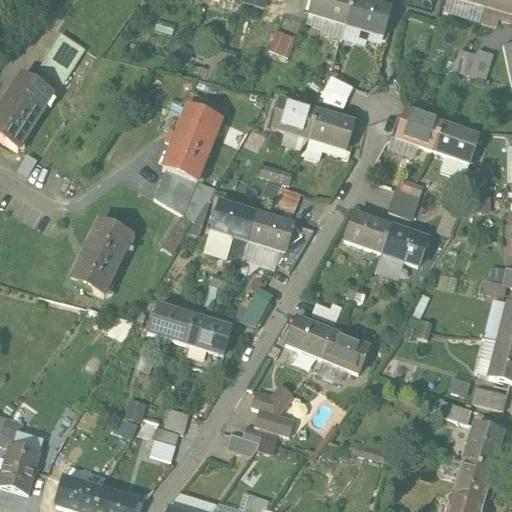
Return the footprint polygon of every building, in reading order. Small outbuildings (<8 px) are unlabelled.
[(354,2),(346,0),(313,0),(308,19),(345,29),(354,2)] [(486,0),(452,0),(484,9),(486,0)] [(511,0),(486,0),(484,9),(511,17),(511,0)] [(390,12),(354,2),(345,29),(382,39),(390,12)] [(276,37),(269,55),(289,63),(296,44),(276,37)] [(83,51),(63,38),(40,75),(60,87),(83,51)] [(511,45),(503,48),(506,60),(511,58),(511,45)] [(224,65),(227,54),(220,52),(217,62),(211,61),(207,75),(220,79),(224,65)] [(474,59),(458,54),(456,64),(452,65),(450,73),(485,83),(492,58),(476,53),(474,59)] [(237,57),(227,54),(224,65),(234,68),(237,57)] [(331,75),(334,64),(325,62),(323,73),(331,75)] [(334,64),(331,75),(339,76),(343,66),(334,64)] [(53,99),(22,79),(0,112),(0,144),(17,155),(18,154),(17,154),(25,142),(26,142),(26,141),(25,140),(42,113),(43,114),(44,113),(43,112),(51,99),(52,100),(53,99)] [(326,96),(346,107),(352,94),(332,84),(326,96)] [(323,95),(316,110),(341,117),(346,107),(326,96),(323,95)] [(316,119),(279,109),(271,135),(283,138),(308,146),(316,119)] [(221,127),(187,114),(162,176),(196,190),(197,188),(195,188),(201,174),(202,175),(203,173),(202,172),(213,143),(215,144),(215,142),(214,142),(219,128),(221,128),(221,127)] [(353,130),(316,119),(308,146),(345,157),(353,130)] [(441,131),(405,119),(395,145),(431,158),(441,131)] [(477,144),(441,131),(431,158),(468,171),(477,144)] [(298,160),(308,146),(283,138),(279,154),(298,160)] [(308,146),(298,160),(318,166),(321,159),(347,167),(350,158),(345,157),(308,146)] [(280,189),(283,179),(261,172),(257,182),(280,189)] [(283,179),(280,189),(289,192),(292,181),(283,179)] [(396,194),(392,206),(413,213),(421,192),(404,187),(401,196),(396,194)] [(280,194),(276,204),(297,211),(300,201),(280,194)] [(484,194),(474,195),(473,215),(488,216),(489,202),(484,203),(484,194)] [(297,211),(276,204),(273,215),(293,222),(297,211)] [(392,206),(387,218),(410,225),(413,213),(392,206)] [(255,220),(218,209),(209,238),(230,244),(223,269),(243,263),(247,249),(255,220)] [(293,232),(255,220),(247,249),(283,259),(285,260),(293,232)] [(181,221),(163,254),(172,260),(191,227),(181,221)] [(388,234),(351,222),(342,248),(379,261),(388,234)] [(133,242),(99,226),(70,287),(103,303),(104,302),(103,302),(109,288),(110,288),(111,287),(110,286),(123,258),(125,259),(126,257),(124,256),(131,243),(132,244),(133,242)] [(293,232),(285,260),(283,259),(277,271),(289,278),(312,237),(293,232)] [(424,246),(388,234),(379,261),(416,272),(424,246)] [(493,270),(491,283),(504,285),(507,272),(493,270)] [(511,274),(507,274),(503,291),(506,291),(511,292),(511,274)] [(229,285),(212,280),(209,291),(226,296),(229,285)] [(503,291),(484,287),(481,302),(503,306),(506,291),(503,291)] [(263,329),(272,298),(258,294),(249,325),(263,329)] [(314,319),(337,327),(341,315),(318,307),(314,319)] [(511,309),(508,308),(498,345),(511,348),(511,309)] [(193,324),(156,313),(149,340),(185,351),(193,324)] [(230,335),(193,324),(185,351),(223,362),(230,335)] [(331,339),(295,325),(285,351),(321,366),(331,339)] [(368,353),(331,339),(321,366),(357,380),(368,353)] [(511,348),(498,345),(489,382),(511,387),(511,348)] [(271,403),(256,398),(251,414),(258,416),(275,420),(291,401),(280,391),(271,403)] [(475,392),(472,406),(503,415),(506,399),(475,392)] [(467,432),(473,416),(442,406),(437,423),(467,432)] [(169,413),(166,424),(186,429),(188,419),(169,413)] [(275,420),(258,416),(254,433),(278,440),(289,443),(294,426),(275,420)] [(161,422),(144,417),(141,428),(158,433),(161,422)] [(4,429),(0,442),(0,448),(9,451),(15,452),(18,438),(19,438),(22,428),(8,423),(4,429)] [(166,424),(163,434),(179,439),(183,440),(186,429),(166,424)] [(502,437),(476,429),(464,467),(491,475),(502,437)] [(278,440),(245,432),(243,441),(275,451),(278,440)] [(163,434),(158,433),(154,444),(175,451),(179,439),(163,434)] [(258,450),(230,442),(226,457),(250,464),(257,456),(258,450)] [(384,457),(351,447),(348,458),(381,467),(384,457)] [(15,452),(9,451),(0,483),(0,490),(29,499),(40,460),(15,452)] [(491,475),(464,467),(453,501),(451,501),(446,502),(444,507),(448,511),(479,511),(483,499),(491,501),(496,484),(489,481),(491,475)] [(96,511),(102,495),(64,484),(57,510),(64,511),(96,511)] [(112,498),(102,495),(96,511),(135,511),(137,506),(123,502),(125,497),(113,493),(112,498)]
